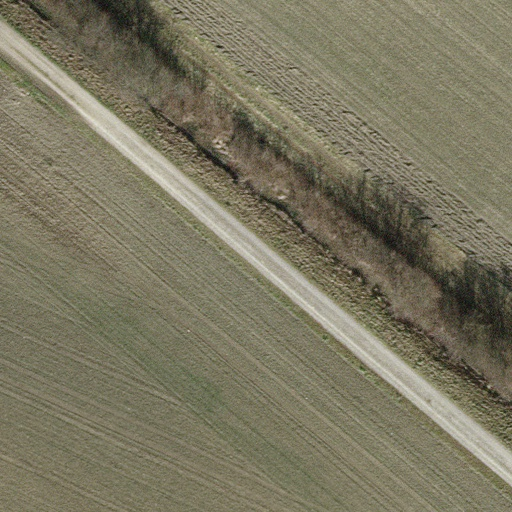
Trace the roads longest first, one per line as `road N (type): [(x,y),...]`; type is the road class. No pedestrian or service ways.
road 1 (track): [(0,41),(511,474)]
road 2 (track): [(136,0),(511,310)]
